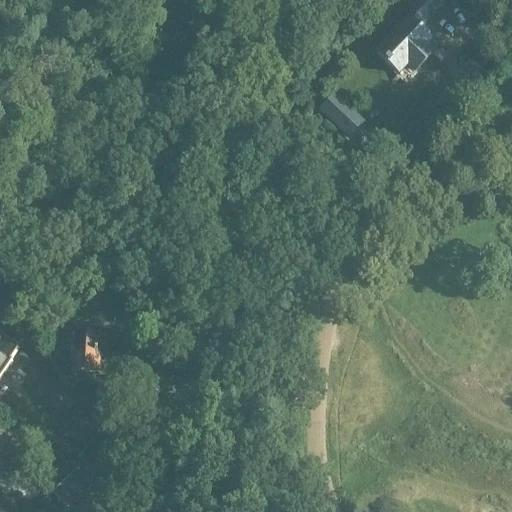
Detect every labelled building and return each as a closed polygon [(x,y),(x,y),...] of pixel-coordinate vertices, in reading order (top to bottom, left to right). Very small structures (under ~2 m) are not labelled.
[(416,0),(407,10),(426,28),(449,4),(444,0),(416,0)] [(379,48),(372,55),(405,86),(413,78),(416,81),(437,60),(433,57),(439,51),(407,19),(379,48)] [(364,124),(336,97),(319,114),(347,141),(364,124)] [(44,344),(56,345),(58,328),(46,326),(44,344)] [(61,367),(72,367),(72,372),(101,372),(101,352),(98,352),(98,334),(72,334),(72,336),(63,336),(63,351),(72,351),(72,357),(62,357),(61,367)] [(0,379),(11,363),(10,362),(18,350),(0,337),(0,379)] [(51,493),(67,511),(106,477),(91,459),(51,493)]
